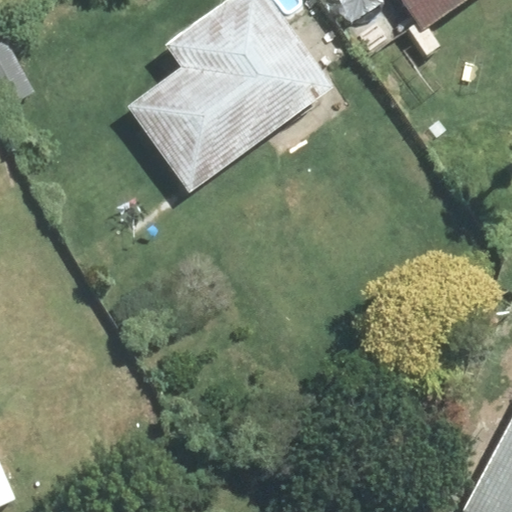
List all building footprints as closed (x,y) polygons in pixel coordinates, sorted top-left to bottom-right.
[(0,0),(0,26),(50,0),(0,0)] [(175,76),(122,115),(182,197),(324,95),(254,0),(230,0),(158,53),(175,76)] [(390,0),(415,36),(468,0),(390,0)] [(511,0),(484,0),(468,13),(501,55),(511,46),(511,0)] [(4,39),(0,40),(0,123),(40,100),(4,39)] [(51,262),(36,228),(10,240),(27,278),(0,290),(0,299),(11,324),(79,294),(64,257),(51,262)] [(511,511),(511,413),(459,511),(511,511)]
